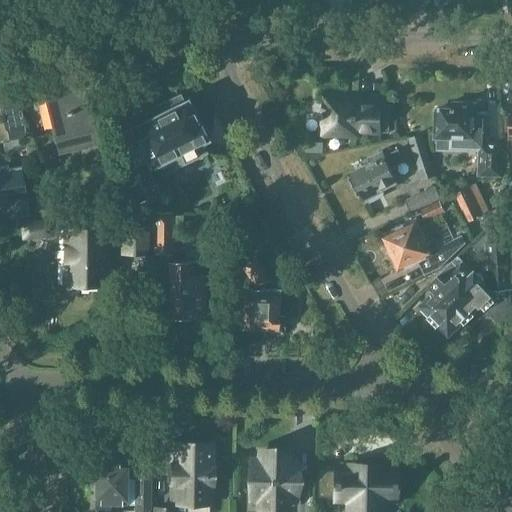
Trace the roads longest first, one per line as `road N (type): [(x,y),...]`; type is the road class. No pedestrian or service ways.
road 1 (residential): [(389,381),(232,86),(228,41)]
road 2 (residential): [(24,375),(389,381)]
road 3 (residential): [(511,46),(228,41)]
road 4 (residential): [(228,41),(0,33)]
road 5 (residential): [(504,511),(414,382)]
road 6 (residential): [(41,511),(40,443),(24,375)]
